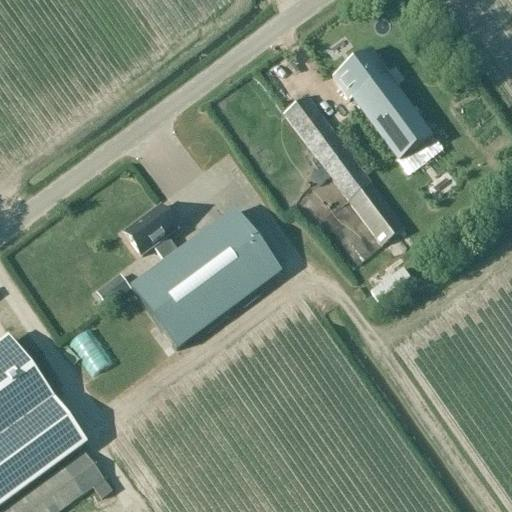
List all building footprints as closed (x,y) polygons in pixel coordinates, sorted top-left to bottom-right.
[(389,75),(372,51),(332,81),(349,105),(352,104),(397,165),(434,140),(389,76),(389,75)] [(308,100),(283,117),(345,202),(379,246),(382,250),(405,232),(371,186),(308,100)] [(155,252),(164,266),(179,256),(168,241),(178,234),(160,210),(124,237),(142,261),(155,252)] [(235,214),(179,256),(164,266),(131,291),(176,354),(281,276),(235,214)] [(108,288),(97,296),(106,309),(118,301),(108,288)] [(313,322),(136,432),(156,463),(333,354),(313,322)] [(96,373),(115,364),(98,328),(79,337),(96,373)] [(0,442),(53,403),(10,344),(0,351),(0,442)] [(189,510),(364,399),(341,362),(300,388),(309,401),(174,486),(189,510)] [(0,511),(86,448),(53,403),(0,442),(0,511)] [(113,495),(84,455),(5,511),(64,511),(93,491),(102,503),(113,495)]
